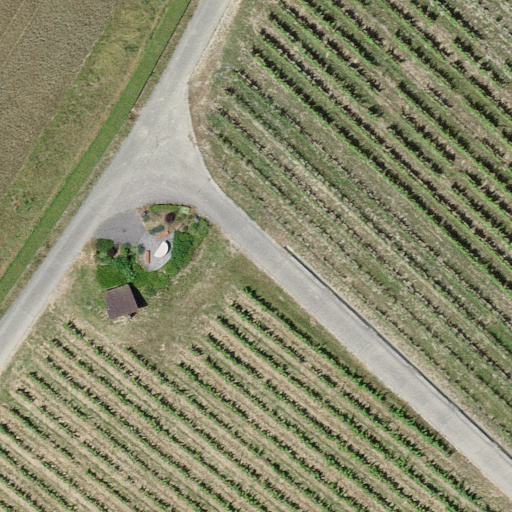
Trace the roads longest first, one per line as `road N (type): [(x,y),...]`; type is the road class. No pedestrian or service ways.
road 1 (track): [(152,145),(511,487)]
road 2 (track): [(0,359),(152,145),(219,0)]
